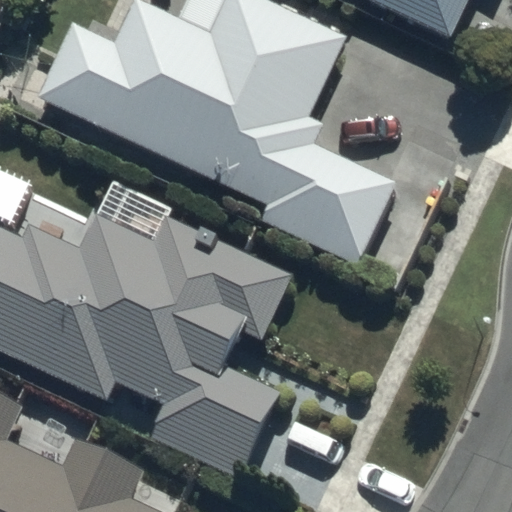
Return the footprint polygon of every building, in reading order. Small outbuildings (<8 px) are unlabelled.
[(78,29),(44,102),(274,209),(267,223),(363,268),(399,190),(318,153),(329,129),(314,122),(351,41),(263,0),(233,0),(215,39),(141,5),(120,49),(78,29)] [(365,0),(454,41),(473,0),(365,0)] [(429,214),(401,201),(373,258),(400,271),(429,214)] [(0,227),(0,353),(111,407),(121,385),(170,408),(155,441),(242,483),(285,393),(230,367),(245,336),(265,346),(297,281),(171,220),(158,248),(100,220),(84,252),(35,228),(29,241),(0,227)] [(0,511),(156,511),(137,502),(151,472),(82,439),(67,470),(13,444),(30,407),(0,392),(0,511)]
